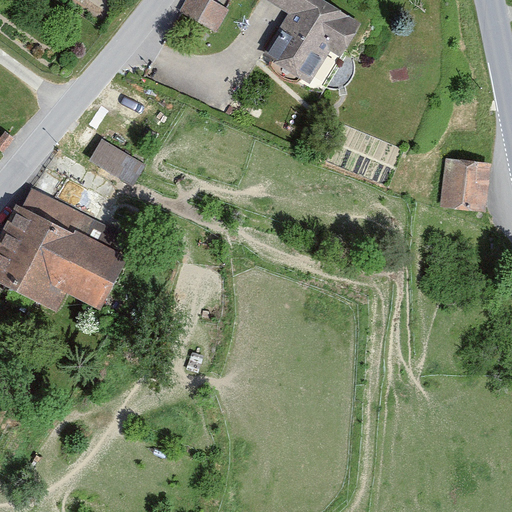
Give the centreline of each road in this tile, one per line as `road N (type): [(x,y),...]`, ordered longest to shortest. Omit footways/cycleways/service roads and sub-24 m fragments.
road 1 (tertiary): [(0,195),(169,0)]
road 2 (unknown): [(131,43),(164,68),(201,75),(232,59),(268,14)]
